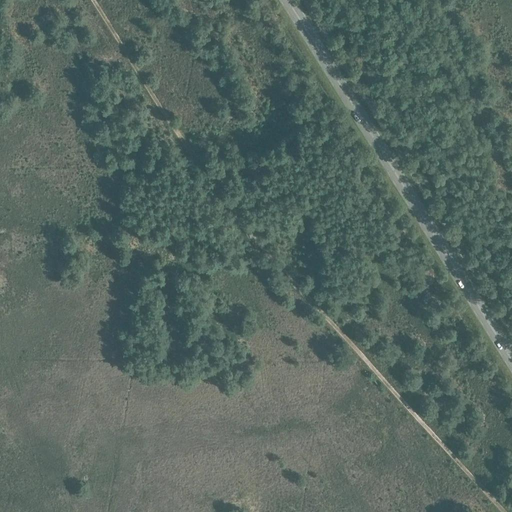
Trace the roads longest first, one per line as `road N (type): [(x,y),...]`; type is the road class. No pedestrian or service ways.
road 1 (track): [(502,511),(215,191),(93,0)]
road 2 (primary): [(511,362),(286,0)]
